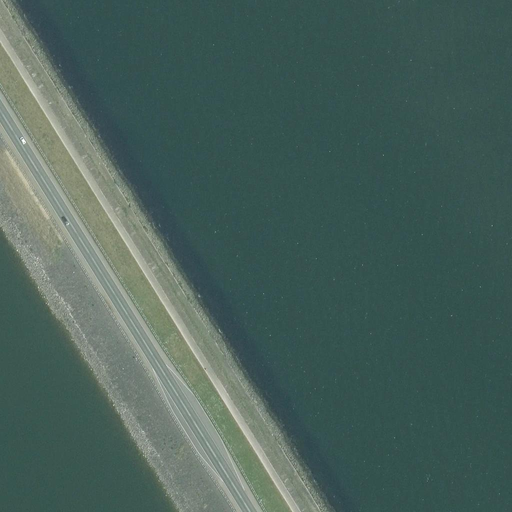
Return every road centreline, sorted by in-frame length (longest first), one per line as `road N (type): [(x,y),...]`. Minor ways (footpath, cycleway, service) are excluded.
road 1 (trunk): [(249,511),(0,113)]
road 2 (unknown): [(45,187),(97,298),(229,511)]
